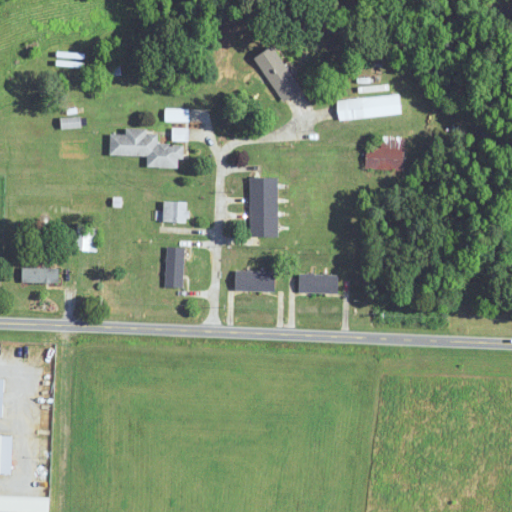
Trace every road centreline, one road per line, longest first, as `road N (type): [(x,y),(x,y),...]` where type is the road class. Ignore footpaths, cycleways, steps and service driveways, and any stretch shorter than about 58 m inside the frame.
road 1 (residential): [(0,321),(511,342)]
road 2 (residential): [(212,330),(228,74)]
